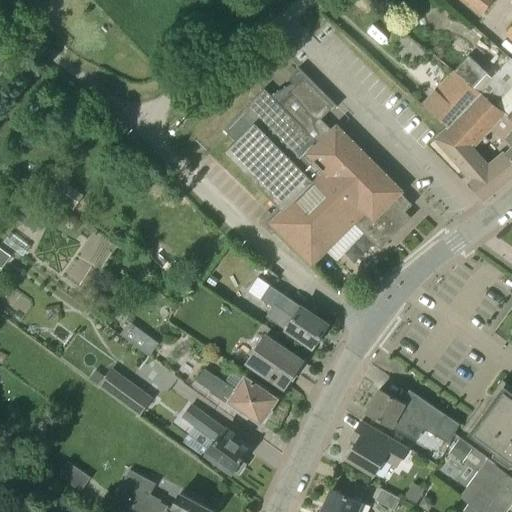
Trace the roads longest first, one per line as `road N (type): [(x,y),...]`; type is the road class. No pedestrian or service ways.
road 1 (unclassified): [(368,327),(307,286),(134,124)]
road 2 (residential): [(134,124),(299,0)]
road 3 (residential): [(368,327),(277,511)]
road 4 (unclassified): [(134,124),(0,15)]
road 5 (residential): [(408,283),(511,199)]
road 6 (residential): [(408,283),(511,363)]
